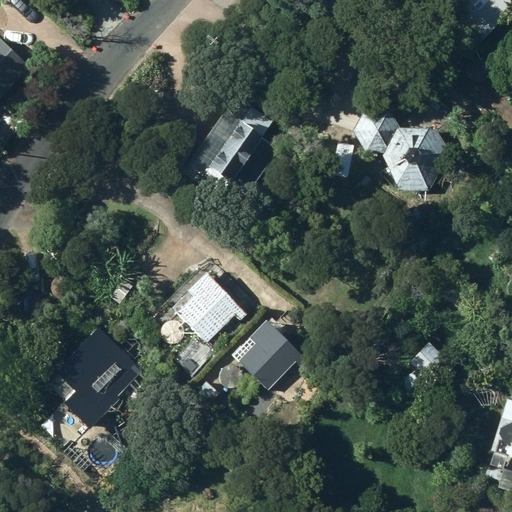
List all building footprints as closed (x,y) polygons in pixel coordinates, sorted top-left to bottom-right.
[(511,5),(511,0),(448,0),(456,7),(442,22),(470,49),(511,5)] [(0,48),(0,109),(30,73),(0,48)] [(231,94),(177,172),(232,212),(276,149),(258,137),(269,120),(231,94)] [(348,131),(363,152),(378,154),(375,170),(386,183),(393,186),(396,192),(426,192),(448,152),(435,130),(397,127),(386,109),(366,109),(348,131)] [(244,313),(200,272),(183,290),(188,295),(171,313),(205,344),(232,315),(238,320),(244,313)] [(227,356),(266,391),(293,361),(299,367),(305,361),(279,337),(284,331),(273,321),(269,327),(260,320),(227,356)] [(93,326),(47,371),(68,393),(62,399),(86,423),(98,412),(92,406),(100,398),(106,404),(114,397),(105,388),(121,372),(124,375),(132,365),(93,326)] [(445,361),(425,342),(405,362),(425,381),(445,361)] [(136,371),(121,386),(133,397),(148,382),(136,371)] [(302,373),(286,390),(298,402),(315,386),(302,373)] [(475,404),(470,394),(462,397),(467,408),(475,404)] [(511,401),(502,399),(487,450),(491,452),(484,477),(497,481),(495,487),(511,491),(511,401)] [(479,455),(486,436),(467,428),(460,448),(479,455)]
